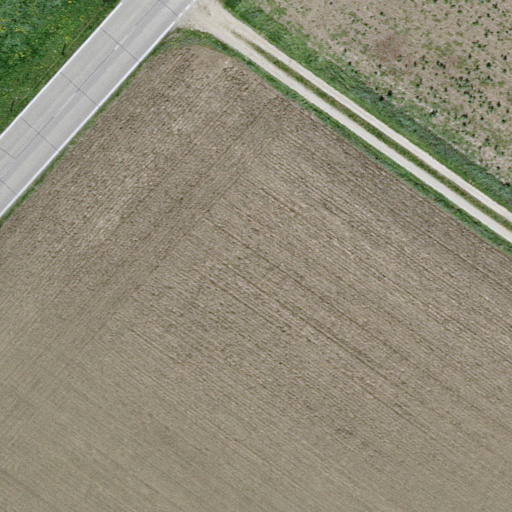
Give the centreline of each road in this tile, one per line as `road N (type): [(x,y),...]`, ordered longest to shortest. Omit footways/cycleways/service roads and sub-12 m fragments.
road 1 (track): [(511,220),(192,0)]
road 2 (tertiary): [(0,171),(156,0)]
